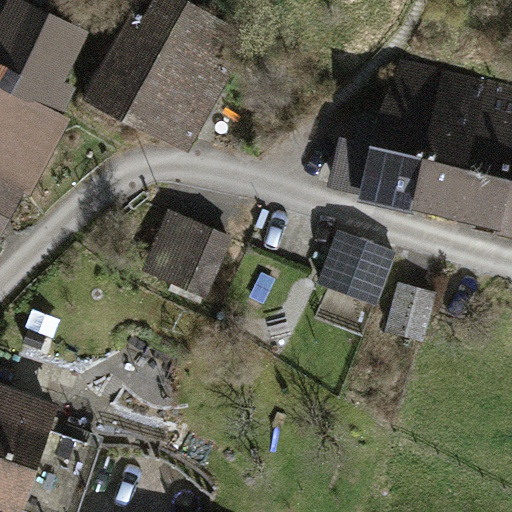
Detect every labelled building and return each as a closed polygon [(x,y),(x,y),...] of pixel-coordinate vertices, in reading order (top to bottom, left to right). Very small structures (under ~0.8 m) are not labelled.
[(4,0),(0,8),(0,212),(11,218),(16,220),(71,114),(63,110),(77,84),(65,78),(90,30),(32,0),(4,0)] [(153,0),(145,16),(133,10),(86,96),(191,153),(239,65),(219,55),(235,25),(190,0),(153,0)] [(409,204),(440,70),(399,59),(375,116),(365,138),(355,191),(354,197),(407,209),(409,204)] [(454,215),(486,81),(440,70),(409,204),(454,215)] [(495,225),(511,151),(511,86),(486,81),(454,215),(495,225)] [(365,138),(375,116),(357,114),(351,139),(338,135),(326,184),(355,191),(365,138)] [(493,233),(511,237),(511,151),(495,225),(493,233)] [(234,235),(170,208),(144,269),(208,296),(234,235)] [(0,212),(0,238),(11,218),(0,212)] [(395,252),(336,229),(317,281),(376,303),(395,252)] [(434,292),(396,281),(383,329),(421,340),(434,292)] [(0,507),(14,511),(20,511),(23,506),(41,511),(78,511),(105,435),(56,418),(61,402),(0,380),(0,507)]
